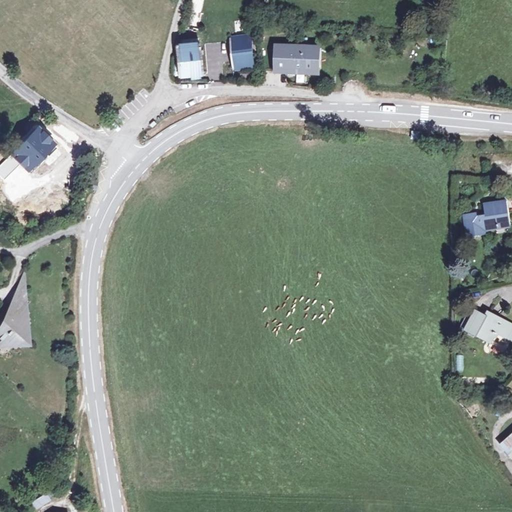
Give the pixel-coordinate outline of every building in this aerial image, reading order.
[(236,69),(254,69),(253,40),(234,42),(236,69)] [(275,47),(274,72),(314,74),(316,49),(307,47),(307,44),(297,43),(297,47),(275,47)] [(176,46),(178,71),(201,70),(200,44),(176,46)] [(15,149),(32,169),(59,146),(42,125),(15,149)] [(5,195),(29,224),(48,208),(24,180),(5,195)] [(86,180),(83,192),(90,194),(92,181),(86,180)] [(475,212),(465,214),(468,237),(484,235),(483,230),(510,227),(507,203),(485,205),(487,213),(476,214),(475,212)] [(15,288),(15,290),(29,298),(21,276),(15,288)] [(15,290),(14,299),(30,309),(34,302),(29,298),(15,290)] [(1,324),(0,326),(0,338),(10,346),(15,341),(20,345),(30,333),(26,330),(30,323),(25,318),(31,311),(30,309),(14,299),(9,307),(11,309),(5,318),(8,320),(5,325),(1,324)] [(477,311),(472,308),(462,326),(467,329),(477,311)] [(511,323),(500,317),(487,310),(484,314),(477,310),(477,311),(467,329),(467,330),(487,340),(490,343),(496,332),(511,341),(511,339),(511,323)] [(36,510),(51,501),(46,493),(31,502),(36,510)]
